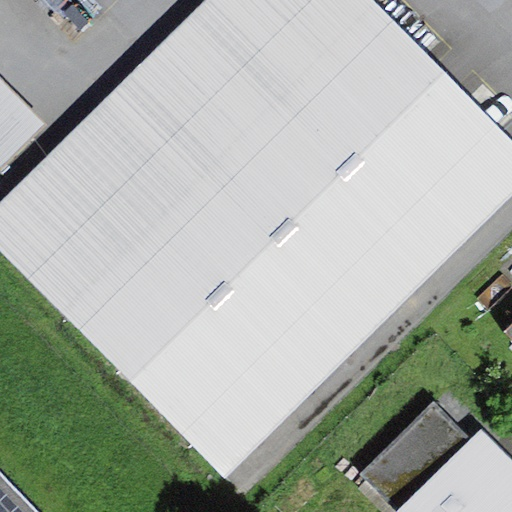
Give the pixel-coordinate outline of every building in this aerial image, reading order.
[(511,138),(373,0),(207,0),(0,205),(0,248),(227,476),(511,192),(511,138)] [(0,78),(0,162),(42,122),(0,78)] [(437,404),(361,477),(395,511),(402,511),(475,443),(437,404)] [(475,443),(402,511),(511,511),(511,458),(485,431),(475,443)] [(0,511),(18,511),(0,493),(0,511)]
